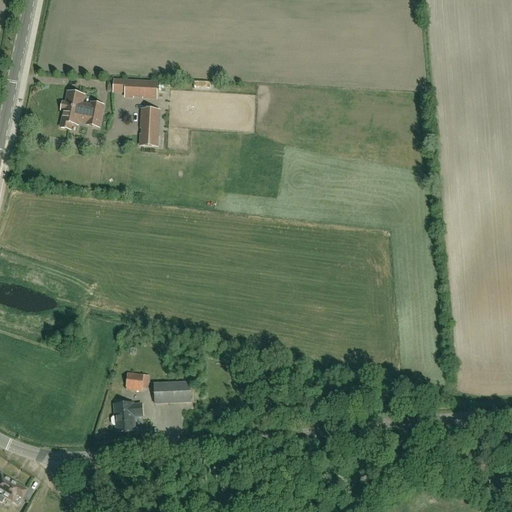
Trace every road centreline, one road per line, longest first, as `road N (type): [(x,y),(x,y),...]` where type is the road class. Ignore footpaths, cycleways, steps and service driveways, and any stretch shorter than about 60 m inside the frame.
road 1 (tertiary): [(54,458),(511,413)]
road 2 (tertiary): [(0,133),(29,0)]
